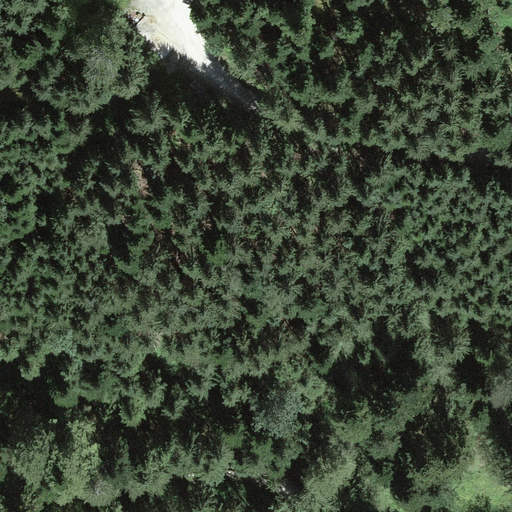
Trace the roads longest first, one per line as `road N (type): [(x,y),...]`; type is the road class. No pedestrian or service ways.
road 1 (track): [(171,0),(216,84),(268,111),(511,161)]
road 2 (track): [(0,495),(228,463),(256,467),(279,482),(296,511)]
